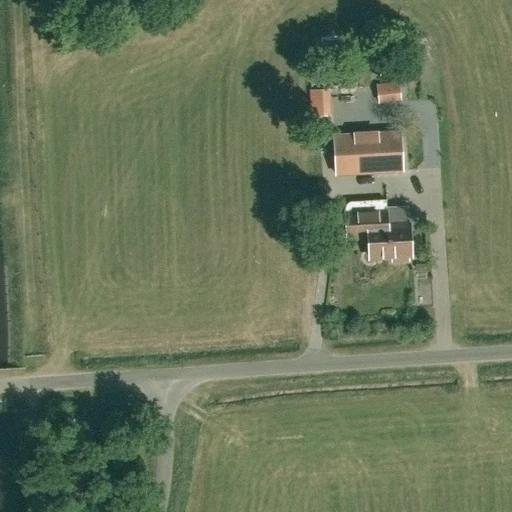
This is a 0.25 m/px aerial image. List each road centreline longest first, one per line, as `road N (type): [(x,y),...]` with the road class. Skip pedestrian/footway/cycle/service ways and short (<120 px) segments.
road 1 (unclassified): [(165,376),(511,353)]
road 2 (unclassified): [(0,385),(165,376)]
road 3 (unclassified): [(156,511),(165,376)]
